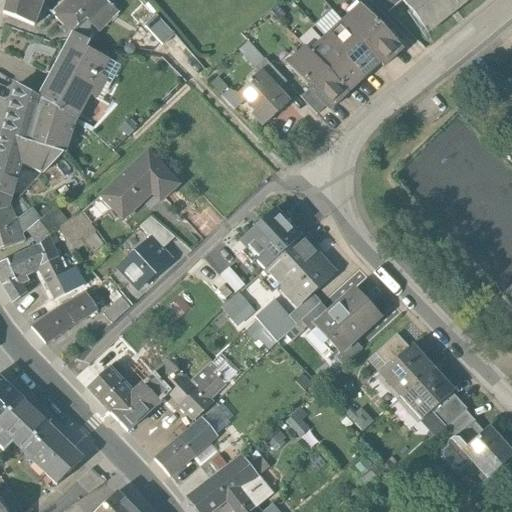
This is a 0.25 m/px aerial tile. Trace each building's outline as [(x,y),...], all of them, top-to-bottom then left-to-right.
[(6,0),(3,14),(37,26),(44,0),(6,0)] [(70,0),(67,0),(53,16),(83,41),(92,31),(98,36),(116,15),(98,0),(76,0),(74,3),(70,0)] [(472,0),(406,0),(404,2),(429,34),(472,0)] [(358,10),(341,27),(379,66),(396,49),(358,10)] [(157,14),(145,24),(160,44),(173,34),(157,14)] [(341,27),(323,44),(362,83),(379,66),(341,27)] [(71,39),(38,99),(75,120),(90,96),(97,101),(107,82),(101,79),(111,60),(71,39)] [(323,44),(306,61),(344,100),(362,83),(323,44)] [(303,58),(286,75),(307,96),(324,114),(331,106),(335,110),(344,100),(306,61),(303,58)] [(262,78),(275,93),(286,84),(268,64),(258,73),(262,78)] [(275,93),(262,78),(240,96),(255,113),(251,117),(262,129),(287,107),(275,93)] [(38,99),(15,87),(0,136),(0,210),(12,207),(23,169),(40,176),(65,151),(75,120),(38,99)] [(324,114),(307,96),(301,102),(318,120),(324,114)] [(182,184),(149,145),(91,194),(119,227),(143,207),(140,204),(150,196),(157,205),(182,184)] [(16,219),(27,211),(22,204),(13,210),(16,219)] [(12,207),(0,210),(0,249),(24,242),(21,235),(16,219),(13,210),(12,207)] [(27,211),(16,219),(21,235),(26,231),(41,220),(32,208),(27,211)] [(302,241),(270,208),(232,244),(240,253),(237,256),(251,271),(254,268),(264,278),(302,241)] [(66,222),(57,229),(70,247),(83,238),(85,240),(95,233),(80,212),(66,222)] [(41,220),(26,231),(37,245),(47,238),(57,229),(66,222),(60,214),(54,219),(49,214),(41,220)] [(37,245),(8,260),(17,280),(22,287),(27,283),(25,280),(36,275),(60,262),(47,238),(37,245)] [(321,260),(302,241),(264,278),(298,313),(334,278),(319,262),(321,260)] [(164,267),(140,243),(115,267),(139,291),(164,267)] [(17,280),(8,260),(0,264),(0,285),(0,287),(11,305),(25,294),(22,287),(17,280)] [(36,275),(53,306),(86,289),(75,268),(66,273),(60,262),(36,275)] [(288,320),(250,284),(227,308),(265,345),(288,320)] [(511,289),(502,299),(511,309),(511,289)] [(382,324),(353,293),(313,330),(343,361),(358,347),(382,324)] [(97,313),(86,295),(59,310),(32,329),(48,346),(72,328),(77,333),(82,329),(79,323),(97,313)] [(111,301),(115,305),(121,299),(120,298),(118,295),(111,301)] [(115,305),(102,316),(110,325),(129,308),(122,301),(121,299),(115,305)] [(370,363),(380,373),(405,350),(395,339),(370,363)] [(432,368),(411,345),(405,350),(380,373),(377,376),(399,399),(432,368)] [(366,355),(358,347),(343,361),(351,370),(366,355)] [(200,388),(196,393),(206,403),(227,383),(210,365),(193,381),(200,388)] [(132,391),(108,366),(86,387),(110,412),(132,391)] [(455,392),(432,368),(399,399),(421,423),(432,413),(451,396),(455,392)] [(142,387),(155,401),(163,393),(167,390),(154,377),(142,387)] [(167,390),(163,393),(179,409),(196,393),(180,377),(167,390)] [(0,431),(27,405),(0,378),(0,431)] [(135,394),(132,391),(110,412),(128,432),(158,404),(155,401),(142,387),(135,394)] [(196,393),(179,409),(194,424),(211,408),(206,403),(196,393)] [(447,429),(465,411),(451,396),(432,413),(447,429)] [(25,460),(53,433),(27,405),(0,431),(0,451),(4,456),(13,448),(25,460)] [(302,409),(286,423),(298,437),(306,430),(299,422),(307,415),(302,409)] [(215,410),(199,423),(213,440),(229,427),(215,410)] [(471,448),(486,434),(465,411),(447,429),(455,438),(463,439),(471,448)] [(213,440),(199,423),(154,459),(170,478),(215,442),(213,440)] [(511,458),(511,451),(491,429),(486,434),(471,448),(463,439),(455,438),(449,441),(448,449),(444,453),(444,459),(462,477),(471,468),(485,483),(511,458)] [(82,463),(53,433),(25,460),(19,465),(37,484),(45,475),(57,487),(82,463)] [(273,497),(240,456),(186,499),(196,511),(210,511),(226,500),(235,511),(259,511),(258,509),(273,497)] [(17,511),(21,510),(8,488),(0,493),(0,500),(7,511),(17,511)] [(60,497),(55,489),(36,501),(41,509),(60,497)] [(136,511),(120,496),(101,511),(136,511)]
